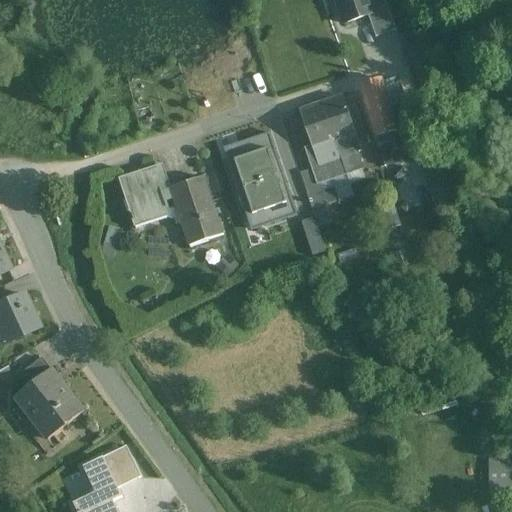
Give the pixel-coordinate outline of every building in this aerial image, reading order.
[(372,1),(371,0),(335,0),(343,25),(375,14),(376,14),(372,1)] [(393,21),(385,0),(375,0),(372,1),(376,14),(375,14),(379,26),(393,21)] [(511,44),(494,50),(510,104),(511,103),(511,44)] [(382,80),(360,86),(375,138),(397,132),(390,107),(405,103),(398,79),(383,84),(382,80)] [(361,152),(343,97),(322,105),(346,176),(362,170),(357,153),(361,152)] [(322,105),(300,112),(312,146),(304,149),(311,171),(317,186),(319,185),(346,176),(322,105)] [(455,113),(438,118),(444,137),(461,132),(455,113)] [(461,132),(444,137),(447,149),(468,143),(465,131),(461,132)] [(284,176),(270,134),(224,149),(238,191),(284,176)] [(396,142),(378,147),(384,167),(402,162),(396,142)] [(156,168),(119,180),(135,230),(167,220),(164,210),(169,209),(167,203),(173,201),(170,190),(171,190),(166,176),(159,179),(156,168)] [(436,168),(425,172),(431,191),(443,188),(436,168)] [(311,171),(300,174),(307,195),(321,191),(319,185),(317,186),(311,171)] [(297,217),(284,176),(238,191),(251,232),(297,217)] [(171,190),(170,190),(173,201),(187,243),(207,236),(209,241),(224,236),(205,178),(171,190)] [(321,191),(307,195),(313,211),(326,206),(339,203),(334,187),(321,191)] [(326,206),(313,211),(319,229),(332,224),(326,206)] [(0,249),(0,276),(10,272),(0,249)] [(21,294),(0,304),(0,338),(4,347),(38,331),(21,294)] [(465,322),(446,325),(449,345),(468,343),(465,322)] [(43,359),(18,378),(28,390),(52,371),(43,359)] [(85,413),(52,371),(28,390),(16,399),(28,415),(33,412),(52,437),(48,440),(48,441),(85,413)] [(103,459),(84,468),(97,494),(75,505),(78,511),(117,511),(113,502),(122,498),(103,459)]
